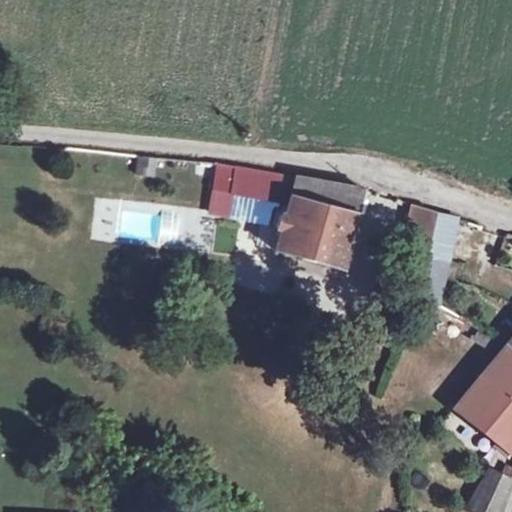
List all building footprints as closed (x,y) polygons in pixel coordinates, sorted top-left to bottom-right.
[(234,199),(291,209),(298,184),(238,173),(234,199)] [(298,184),(291,209),(289,219),(282,217),(278,232),(284,233),(279,254),(343,271),(359,218),(355,216),(360,195),(298,184)] [(416,294),(442,309),(459,222),(434,214),(416,294)] [(480,228),(466,224),(463,239),(476,242),(480,228)] [(458,409),(511,456),(511,349),(508,347),(458,409)] [(478,511),(501,511),(511,480),(511,477),(494,470),(478,511)]
